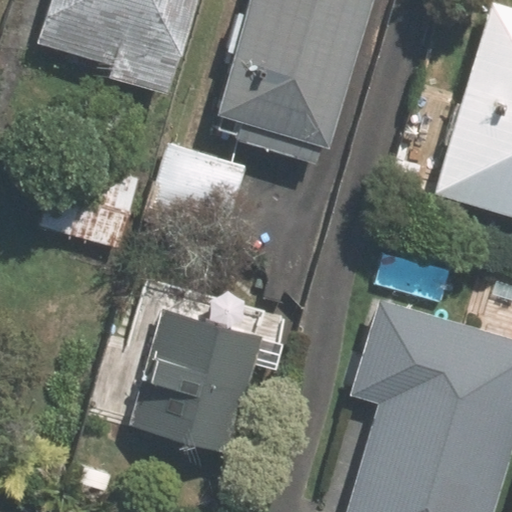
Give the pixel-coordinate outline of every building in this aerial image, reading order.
[(151,82),(175,0),(49,0),(40,32),(113,55),(108,70),(151,82)] [(304,162),(352,0),(245,0),(212,115),(237,122),(232,142),(304,162)] [(511,14),(492,9),(439,185),(511,207),(511,14)] [(241,162),(162,142),(139,221),(220,242),(241,162)] [(110,247),(131,178),(53,155),(32,225),(110,247)] [(476,511),(511,392),(511,344),(376,304),(350,395),(373,402),(340,511),(476,511)] [(132,419),(224,446),(256,337),(165,311),(132,419)]
